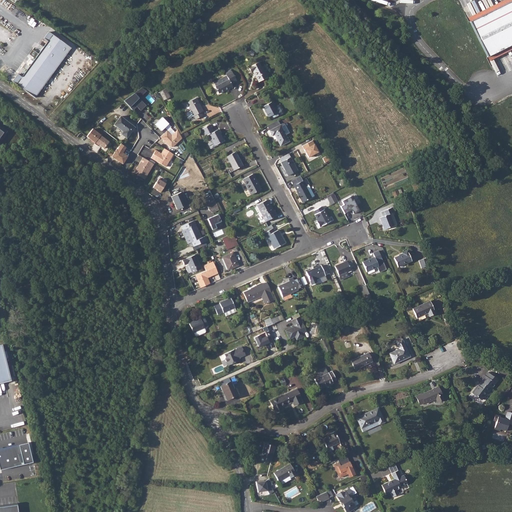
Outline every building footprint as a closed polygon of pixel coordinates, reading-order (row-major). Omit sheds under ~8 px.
[(511,1),(469,23),(486,56),(511,43),(511,1)] [(47,40),(37,55),(56,68),(71,48),(59,39),(48,31),(43,38),(47,40)] [(22,76),(17,73),(12,81),(34,97),(56,68),(37,55),(22,76)] [(253,65),(248,68),(251,72),(253,71),(259,82),(267,77),(259,62),(253,65)] [(228,80),(215,86),(219,93),(229,88),(229,89),(233,87),(231,83),(236,80),(231,71),(225,74),(226,75),(228,80)] [(226,75),(213,82),(215,86),(228,80),(226,75)] [(149,93),(142,88),(123,101),(133,110),(137,107),(140,112),(147,107),(141,99),(149,93)] [(164,90),(158,93),(162,101),(168,98),(164,90)] [(196,98),(187,103),(195,119),(202,115),(201,112),(203,111),(196,98)] [(274,107),(274,106),(272,101),(263,106),(268,117),(272,115),(273,118),(282,113),(283,111),(282,109),(280,109),(278,105),(274,107)] [(126,138),(132,131),(135,127),(120,116),(114,124),(123,131),(121,134),(126,138)] [(162,131),(169,124),(162,117),(155,124),(162,131)] [(277,119),(266,125),(269,130),(280,124),(277,119)] [(280,124),(269,130),(272,136),(274,134),(280,146),(289,141),(285,134),(289,132),(285,124),(283,123),(280,124)] [(210,124),(202,128),(206,135),(209,134),(212,140),(214,145),(218,143),(224,140),(218,129),(214,131),(210,124)] [(91,141),(94,143),(100,135),(101,135),(93,129),(87,136),(91,140),(91,141)] [(180,134),(177,129),(171,135),(167,130),(160,137),(170,146),(173,146),(182,137),(180,134)] [(100,135),(94,143),(97,146),(98,144),(104,148),(109,142),(100,135)] [(320,153),(313,141),(303,146),(309,158),(320,153)] [(124,153),(127,146),(120,143),(112,158),(124,164),(129,155),(124,153)] [(166,166),(173,154),(164,148),(161,153),(156,150),(151,158),(166,166)] [(235,151),(226,156),(234,170),(243,165),(235,151)] [(154,164),(143,157),(139,164),(139,165),(139,166),(137,166),(134,172),(144,179),(154,164)] [(290,157),(281,162),(288,175),(298,170),(290,157)] [(253,174),(242,179),(251,195),(261,189),(253,174)] [(293,186),(294,185),(303,181),(300,175),(291,180),(293,186)] [(157,189),(160,192),(166,183),(158,178),(153,186),(157,189)] [(308,185),(305,179),(303,181),(294,185),(297,191),(296,191),(302,202),(311,197),(305,186),(308,185)] [(308,185),(305,186),(311,197),(314,195),(308,185)] [(181,192),(171,196),(177,209),(187,205),(181,192)] [(334,194),(327,197),(331,204),(337,201),(334,194)] [(345,204),(341,206),(345,214),(352,210),(354,214),(360,210),(354,200),(352,201),(350,197),(343,201),(345,204)] [(267,199),(257,205),(260,211),(266,222),(277,215),(274,210),(273,210),(267,199)] [(215,201),(207,204),(209,209),(218,206),(215,201)] [(321,206),(313,210),(315,213),(315,214),(318,220),(316,221),(319,227),(330,221),(324,209),(323,209),(321,206)] [(392,209),(382,212),(383,216),(380,218),(384,229),(394,225),(389,214),(393,212),(392,209)] [(217,228),(216,224),(222,221),(219,214),(208,219),(213,230),(217,228)] [(194,220),(181,226),(183,229),(182,230),(188,243),(192,242),(194,246),(206,240),(204,236),(201,237),(194,220)] [(265,232),(264,233),(266,236),(267,236),(274,249),(285,243),(278,230),(275,231),(273,228),(272,228),(271,225),(263,229),(265,232)] [(232,233),(222,237),(227,249),(239,244),(238,242),(232,233)] [(372,253),(374,257),(378,266),(381,272),(387,269),(378,250),(372,253)] [(402,254),(394,258),(398,267),(412,260),(407,250),(402,252),(402,254)] [(233,252),(222,257),(228,270),(238,265),(233,252)] [(195,254),(182,260),(184,265),(188,263),(192,273),(201,269),(195,254)] [(374,257),(362,262),(366,271),(369,270),(378,266),(374,257)] [(430,264),(427,257),(419,260),(421,267),(430,264)] [(339,275),(346,272),(347,271),(351,270),(350,269),(354,267),(352,263),(350,260),(347,262),(347,260),(334,266),(339,275)] [(206,270),(196,275),(201,287),(211,283),(208,278),(219,273),(214,261),(204,265),(206,270)] [(321,265),(306,272),(311,285),(317,282),(315,279),(325,275),(321,265)] [(285,284),(278,287),(282,296),(298,289),(292,277),(289,279),(289,281),(285,283),(285,284)] [(247,302),(257,298),(261,296),(265,294),(268,302),(274,300),(267,284),(263,286),(262,284),(261,283),(256,285),(256,286),(243,292),(247,302)] [(367,301),(367,300),(371,299),(365,285),(360,287),(367,301)] [(223,312),(224,312),(232,308),(235,307),(231,298),(219,303),(220,303),(214,306),(217,314),(223,312)] [(430,301),(413,308),(417,318),(428,313),(429,316),(436,313),(430,301)] [(274,322),(279,320),(278,316),(271,319),(270,317),(264,320),(267,325),(274,322)] [(294,326),(285,330),(289,339),(294,336),(296,340),(304,336),(303,333),(306,331),(302,322),(300,316),(291,320),(294,326)] [(200,318),(189,323),(193,332),(194,332),(204,327),(205,327),(204,326),(208,325),(204,317),(200,318)] [(267,325),(266,326),(268,330),(271,337),(274,342),(281,338),(274,322),(267,325)] [(204,327),(194,332),(195,335),(196,336),(205,332),(205,330),(204,327)] [(271,337),(268,330),(265,332),(267,336),(262,338),(260,334),(254,337),(259,347),(270,342),(268,338),(271,337)] [(402,339),(397,342),(396,342),(399,349),(389,353),(394,363),(410,356),(402,339)] [(0,383),(11,381),(2,345),(0,345),(0,383)] [(225,356),(224,358),(227,365),(239,360),(238,357),(245,354),(241,346),(234,349),(234,348),(224,353),(225,356)] [(368,352),(351,360),(355,369),(372,361),(368,352)] [(316,371),(319,377),(328,373),(325,367),(316,371)] [(328,373),(319,377),(315,379),(319,389),(333,382),(332,381),(336,379),(332,371),(328,373)] [(477,385),(472,392),(481,399),(486,392),(488,393),(497,380),(488,372),(485,375),(484,375),(480,380),(481,381),(479,384),(480,384),(479,386),(477,385)] [(230,381),(223,384),(220,386),(223,392),(226,400),(238,395),(235,388),(234,388),(230,381)] [(420,394),(416,396),(419,404),(424,402),(425,403),(436,398),(437,401),(443,399),(438,386),(421,394),(420,394)] [(296,389),(277,398),(270,401),(275,412),(282,409),(281,407),(292,402),(294,405),(302,401),(296,389)] [(18,408),(13,407),(13,414),(18,414),(18,417),(17,417),(17,418),(22,418),(22,410),(18,409),(18,408)] [(356,417),(361,428),(378,420),(380,424),(384,422),(378,408),(356,417)] [(500,416),(495,414),(493,420),(496,421),(493,429),(499,431),(499,429),(505,431),(507,424),(511,425),(511,413),(510,413),(509,417),(505,415),(504,419),(500,417),(500,416)] [(378,420),(361,428),(363,432),(380,424),(378,420)] [(322,439),(327,448),(331,446),(339,442),(334,431),(329,433),(330,435),(322,439)] [(33,463),(29,443),(0,449),(0,466),(1,471),(33,463)] [(277,446),(263,443),(262,447),(263,447),(261,456),(266,458),(266,459),(271,461),(274,450),(276,450),(277,446)] [(339,462),(333,464),(337,473),(339,477),(342,476),(348,473),(349,476),(356,473),(355,469),(353,466),(351,466),(346,454),(337,458),(339,462)] [(289,463),(273,473),(277,478),(278,481),(288,475),(289,477),(295,474),(289,463)] [(400,476),(398,470),(391,473),(394,479),(381,484),(385,494),(390,492),(392,496),(398,493),(396,489),(401,487),(400,486),(404,484),(402,481),(406,480),(403,474),(400,476)] [(270,478),(266,480),(256,481),(257,492),(268,491),(270,494),(274,492),(271,486),(273,485),(270,478)] [(350,491),(349,488),(341,493),(340,491),(335,494),(340,502),(341,502),(344,505),(343,506),(346,511),(349,511),(356,507),(350,497),(353,495),(351,492),(350,491)] [(317,495),(316,496),(317,499),(322,501),(329,498),(326,491),(317,495)]
